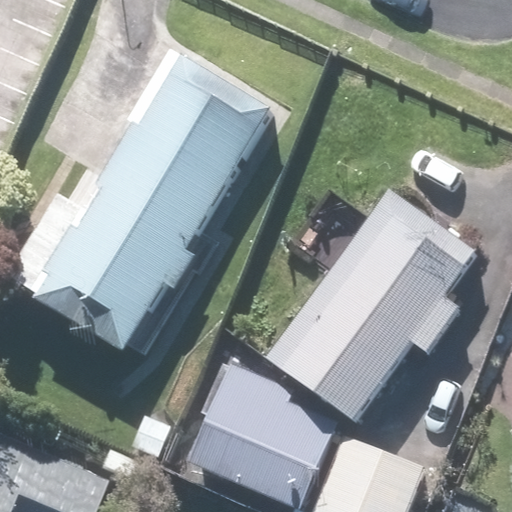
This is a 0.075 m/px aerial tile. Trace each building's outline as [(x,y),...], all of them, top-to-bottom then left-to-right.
[(110,186),(82,171),(18,291),(141,357),(175,294),(188,300),(209,261),(199,256),(281,105),(182,52),(110,186)] [(338,277),(276,365),(367,429),(423,349),(440,361),(473,314),(457,303),(488,258),(399,195),(380,222),(338,192),(298,249),(338,277)] [(309,397),(235,371),(199,474),(307,511),(319,511),(347,432),(302,416),(309,397)] [(0,436),(0,511),(95,511),(109,481),(0,436)] [(416,511),(434,467),(356,438),(328,511),(416,511)] [(485,511),(454,500),(449,511),(485,511)]
